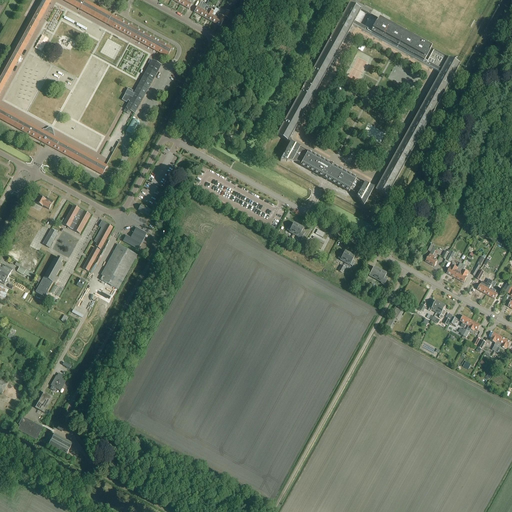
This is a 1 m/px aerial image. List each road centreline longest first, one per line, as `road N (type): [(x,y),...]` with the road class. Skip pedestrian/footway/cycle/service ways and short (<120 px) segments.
road 1 (unclassified): [(511,326),(164,135)]
road 2 (track): [(407,268),(272,511)]
road 3 (track): [(511,29),(387,257)]
road 4 (unclassified): [(164,135),(211,40),(147,0)]
road 5 (unclassified): [(35,173),(118,212),(164,135)]
